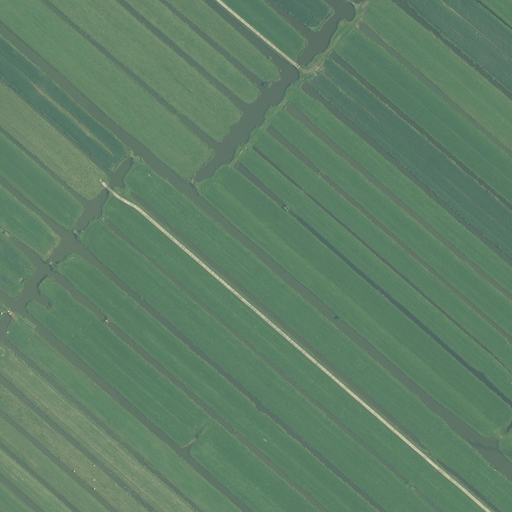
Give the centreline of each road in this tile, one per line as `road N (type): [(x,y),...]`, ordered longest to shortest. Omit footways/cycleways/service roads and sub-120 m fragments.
road 1 (track): [(487,511),(104,185),(0,86)]
road 2 (track): [(227,170),(360,13)]
